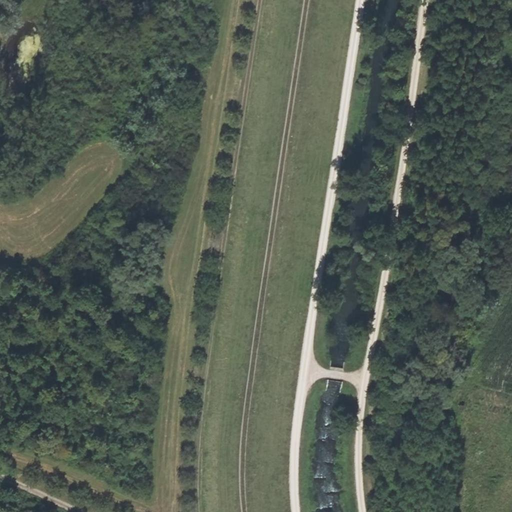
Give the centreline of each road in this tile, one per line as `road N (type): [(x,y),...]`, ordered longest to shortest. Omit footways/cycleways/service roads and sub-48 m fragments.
road 1 (track): [(363,511),(358,440),(365,378),(422,0)]
road 2 (track): [(243,511),(244,413),(305,0)]
road 3 (track): [(295,511),(298,412),(358,0)]
road 4 (track): [(258,0),(200,415),(196,511)]
